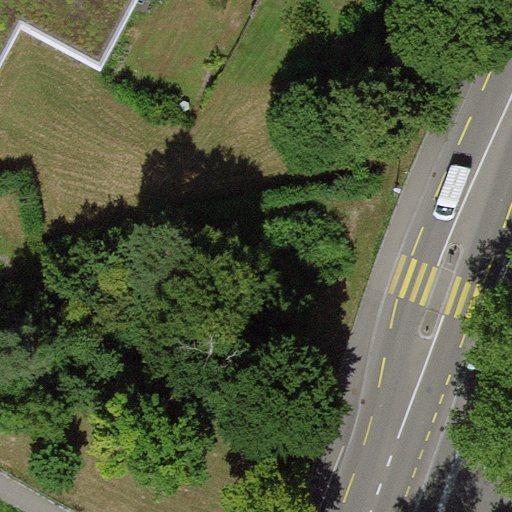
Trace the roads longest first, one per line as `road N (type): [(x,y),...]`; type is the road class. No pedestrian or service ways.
road 1 (tertiary): [(388,469),(511,113)]
road 2 (residential): [(388,469),(504,511)]
